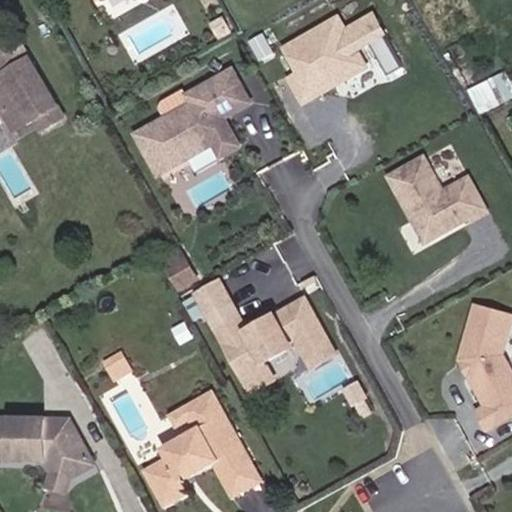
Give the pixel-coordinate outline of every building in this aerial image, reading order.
[(340,19),(286,50),(301,75),(292,81),(306,104),(335,88),(333,84),(338,80),(345,82),(368,68),(340,19)] [(59,107),(31,59),(19,40),(0,50),(0,102),(17,132),(37,120),(44,131),(65,118),(59,107)] [(72,100),(43,52),(31,59),(59,107),(72,100)] [(511,73),(510,69),(471,88),(483,112),(511,98),(511,73)] [(242,148),(229,125),(224,127),(222,123),(226,120),(254,104),(234,70),(188,96),(192,104),(137,135),(161,177),(215,146),(223,159),(242,148)] [(490,214),(470,179),(445,193),(426,159),(391,179),(416,222),(422,219),(434,241),(463,224),(461,221),(471,215),(473,219),(475,223),(490,214)] [(463,224),(473,219),(471,215),(461,221),(463,224)] [(434,241),(422,219),(416,222),(429,244),(434,241)] [(184,290),(204,278),(188,252),(168,264),(184,290)] [(233,302),(222,282),(198,296),(209,316),(233,302)] [(339,357),(308,300),(278,317),(267,323),(252,332),(244,318),(219,333),(253,395),(280,380),(270,363),(298,348),(312,372),(339,357)] [(511,417),(511,370),(504,356),(511,326),(511,316),(478,307),(462,360),(489,408),(481,412),(490,430),(511,417)] [(278,317),(274,310),(262,316),(267,323),(278,317)] [(132,372),(123,355),(107,364),(117,380),(132,372)] [(309,379),(319,397),(353,379),(343,361),(309,379)] [(254,462),(215,392),(189,407),(203,430),(196,433),(163,452),(168,460),(145,474),(166,511),(191,497),(184,484),(216,466),(229,459),(236,472),(254,462)] [(203,430),(189,407),(170,418),(178,431),(191,424),(196,433),(203,430)] [(81,451),(78,444),(82,442),(71,422),(0,420),(0,460),(47,462),(53,474),(72,479),(96,466),(88,452),(81,451)] [(88,452),(82,442),(78,444),(81,451),(88,452)] [(236,501),(266,484),(254,462),(236,472),(229,459),(216,466),(236,501)] [(68,493),(72,479),(53,474),(50,488),(68,493)]
